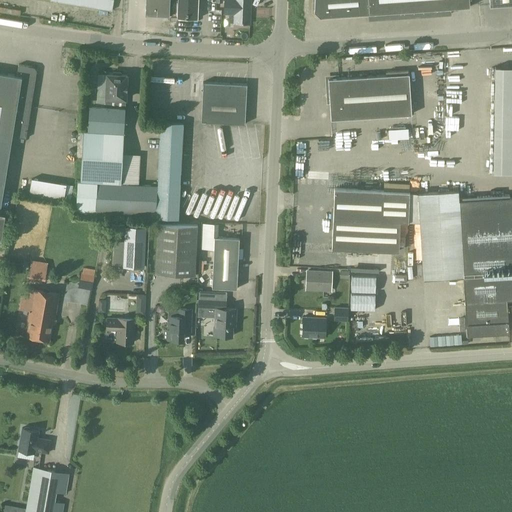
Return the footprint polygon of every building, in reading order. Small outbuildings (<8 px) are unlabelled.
[(44,0),(111,10),(113,0),(44,0)] [(145,0),(145,14),(169,16),(169,0),(145,0)] [(198,0),(177,0),(177,18),(198,19),(198,0)] [(234,14),(234,23),(250,24),(250,0),(224,0),(224,14),(234,14)] [(320,17),(369,14),(369,20),(450,14),(450,8),(470,7),(469,0),(314,0),(314,11),(320,17)] [(0,204),(1,205),(12,136),(26,138),(37,70),(35,67),(19,64),(17,75),(0,72),(0,204)] [(113,74),(107,74),(105,107),(96,106),(89,106),(87,131),(83,131),(81,180),(78,180),(76,214),(155,218),(157,186),(138,185),(121,184),(122,156),(127,75),(121,75),(121,73),(113,72),(113,74)] [(412,114),(409,74),(328,79),(331,119),(412,114)] [(245,124),(247,84),(203,82),(201,122),(245,124)] [(157,185),(157,186),(155,218),(178,219),(183,123),(161,122),(157,185)] [(67,185),(32,180),(29,196),(64,202),(67,185)] [(408,221),(409,191),(334,188),(332,248),(399,251),(400,221),(408,221)] [(511,196),(459,200),(458,190),(418,193),(423,279),(463,276),(467,335),(509,332),(507,300),(511,299),(511,302),(511,303),(511,311),(511,196)] [(195,275),(197,225),(157,223),(155,273),(195,275)] [(123,266),(136,267),(143,267),(145,227),(125,226),(125,241),(112,240),(111,265),(123,266)] [(237,289),(239,244),(246,244),(247,230),(225,229),(225,237),(214,237),(212,287),(237,289)] [(46,278),(49,259),(32,256),(28,275),(46,278)] [(93,284),(96,269),(82,267),(79,281),(93,284)] [(331,290),(331,272),(318,271),(317,277),(307,277),(306,289),(331,290)] [(59,293),(23,287),(20,308),(30,310),(28,320),(29,321),(27,336),(49,340),(52,324),(54,324),(59,293)] [(144,312),(144,293),(135,294),(135,312),(144,312)] [(198,317),(215,318),(215,335),(232,336),(232,320),(235,320),(236,309),(226,308),(226,299),(199,298),(198,308),(198,317)] [(334,320),(347,320),(348,308),(335,308),(334,320)] [(183,340),(184,331),(191,331),(192,309),(180,309),(180,316),(170,316),(169,330),(165,330),(164,339),(183,340)] [(302,317),(301,336),(324,337),(325,318),(302,317)] [(107,330),(117,330),(117,342),(133,342),(134,319),(118,318),(107,318),(107,330)] [(460,335),(429,336),(429,345),(460,344),(460,335)] [(50,440),(37,438),(39,430),(22,428),(18,450),(32,452),(33,450),(48,453),(50,440)] [(25,511),(62,511),(64,503),(54,501),(55,492),(65,493),(69,474),(33,467),(25,511)]
